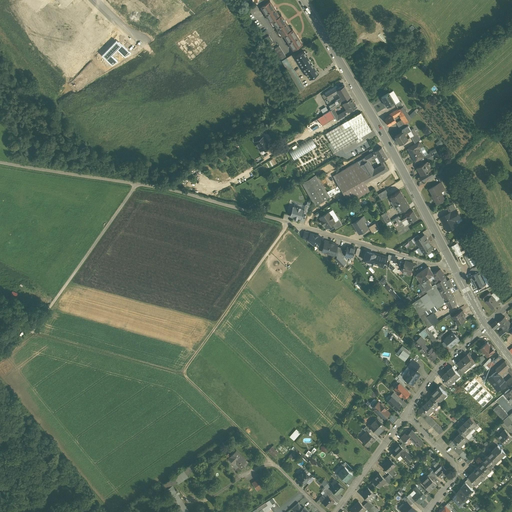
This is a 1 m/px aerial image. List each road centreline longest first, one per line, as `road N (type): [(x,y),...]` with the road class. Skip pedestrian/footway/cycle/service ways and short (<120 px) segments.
road 1 (secondary): [(302,0),(456,267)]
road 2 (track): [(288,223),(181,374)]
road 3 (track): [(136,184),(31,332)]
road 4 (residential): [(456,267),(288,223)]
road 5 (track): [(0,381),(106,511)]
road 6 (track): [(31,332),(181,374)]
road 7 (track): [(0,162),(136,184)]
road 8 (residential): [(406,415),(462,470),(427,511)]
road 9 (residential): [(485,324),(437,370),(406,415)]
